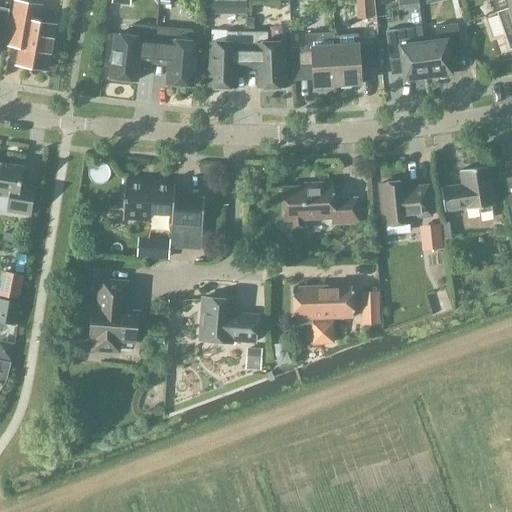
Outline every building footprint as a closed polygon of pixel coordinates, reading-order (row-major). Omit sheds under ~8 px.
[(355,0),(357,20),(373,19),(371,0),(355,0)] [(511,0),(491,0),(496,13),(509,8),(511,7),(511,0)] [(16,1),(12,26),(24,28),(18,65),(46,70),(54,25),(37,22),(39,6),(16,1)] [(205,15),(246,16),(246,2),(205,2),(205,15)] [(492,38),(503,34),(509,51),(511,49),(511,7),(509,8),(496,13),(497,15),(485,19),(492,38)] [(0,35),(3,36),(9,10),(0,8),(0,35)] [(236,60),(247,60),(247,22),(242,22),(241,26),(241,32),(226,32),(226,44),(211,43),(209,87),(234,88),(236,60)] [(267,32),(252,32),(252,25),(250,22),(247,22),(247,60),(257,60),(258,88),(284,87),(282,43),(267,44),(267,32)] [(436,41),(423,43),(427,77),(451,74),(448,53),(460,52),(457,24),(435,27),(436,41)] [(139,53),(154,55),(156,27),(131,25),(130,37),(115,35),(110,78),(136,81),(139,53)] [(191,30),(156,27),(154,55),(169,56),(167,84),(192,86),(196,42),(194,42),(194,34),(191,30)] [(407,29),(385,32),(389,61),(401,60),(404,80),(427,77),(423,43),(409,45),(407,29)] [(313,87),(337,86),(335,46),(334,33),(305,34),(306,48),(291,49),(292,68),(312,66),(313,87)] [(374,69),(373,44),(335,46),(337,86),(361,84),(360,70),(374,69)] [(23,167),(0,163),(0,195),(8,197),(6,212),(31,216),(35,188),(20,186),(23,167)] [(461,185),(440,188),(444,212),(465,209),(465,210),(478,208),(479,213),(492,212),(491,206),(495,206),(489,166),(459,171),(461,185)] [(511,177),(501,179),(507,207),(511,206),(511,177)] [(175,184),(125,181),(122,219),(148,221),(148,214),(171,215),(171,225),(202,227),(204,199),(174,197),(175,184)] [(406,182),(379,184),(383,226),(410,223),(410,218),(430,216),(427,186),(407,189),(406,182)] [(315,187),(282,188),(284,221),(332,219),(332,225),(357,223),(357,199),(332,200),(331,183),(315,184),(315,187)] [(170,241),(137,238),(135,258),(168,260),(170,241)] [(3,272),(0,288),(0,296),(10,298),(19,300),(24,278),(24,276),(3,272)] [(126,283),(100,281),(98,310),(92,310),(90,338),(96,339),(97,343),(98,346),(101,349),(105,350),(109,349),(112,347),(115,344),(116,341),(135,342),(137,313),(124,312),(126,283)] [(324,323),(324,319),(353,318),(352,286),(292,288),(293,320),(312,319),(313,343),(332,342),(332,323),(324,323)] [(359,292),(360,325),(378,324),(377,292),(359,292)] [(234,301),(202,298),(199,341),(231,343),(232,340),(255,342),(257,316),(233,314),(234,301)] [(0,323),(15,326),(19,303),(0,299),(0,323)] [(248,350),(247,370),(262,371),(263,351),(248,350)] [(10,364),(0,361),(0,379),(6,381),(10,364)]
